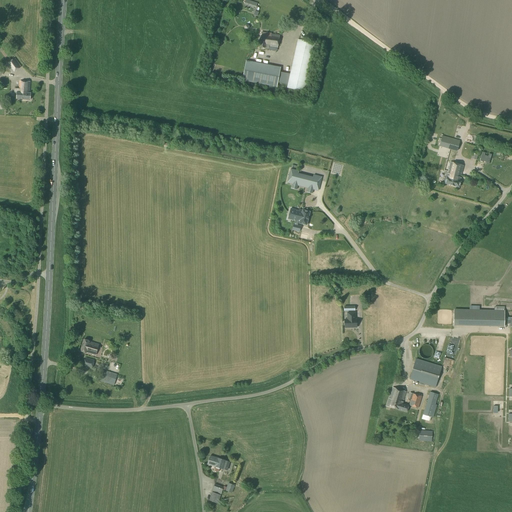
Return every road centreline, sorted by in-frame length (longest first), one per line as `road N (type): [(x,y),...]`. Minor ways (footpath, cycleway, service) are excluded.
road 1 (unclassified): [(187,405),(257,395),(325,359),(409,336),(447,265),(511,185)]
road 2 (primary): [(40,405),(64,0)]
road 3 (track): [(511,121),(458,101),(322,0)]
road 4 (unclassified): [(187,405),(40,405)]
